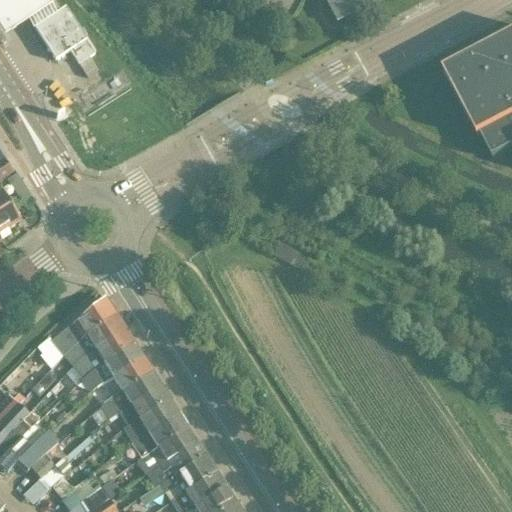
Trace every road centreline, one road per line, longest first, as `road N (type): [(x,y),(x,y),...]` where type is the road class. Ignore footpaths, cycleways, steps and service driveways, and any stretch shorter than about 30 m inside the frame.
road 1 (residential): [(127,209),(283,105),(490,0)]
road 2 (tertiary): [(274,511),(113,260)]
road 3 (tertiary): [(78,195),(0,84)]
